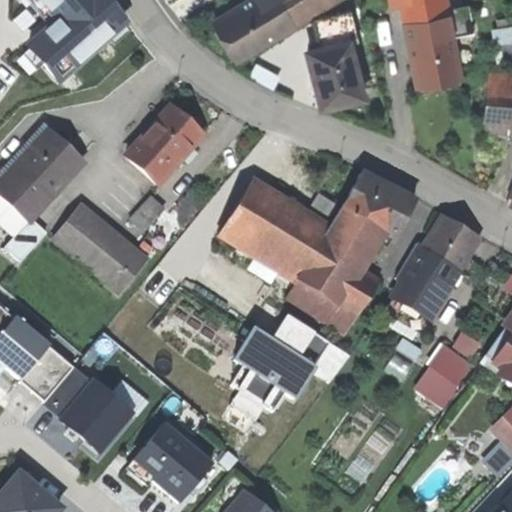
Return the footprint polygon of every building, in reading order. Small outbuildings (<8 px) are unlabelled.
[(127,25),(105,0),(46,0),(93,54),(127,25)] [(249,0),(210,24),(237,67),(345,0),(249,0)] [(450,10),(448,0),(389,0),(392,9),(400,8),(416,95),(464,86),(455,40),(475,36),(470,7),(450,10)] [(492,34),(498,67),(511,64),(511,32),(511,31),(492,34)] [(368,103),(352,41),(305,53),(320,114),(368,103)] [(0,104),(22,74),(0,58),(0,104)] [(511,130),(511,196),(508,207),(511,208),(511,70),(508,70),(487,68),(484,138),(508,138),(508,129),(511,130)] [(121,154),(155,184),(199,134),(164,104),(121,154)] [(85,168),(47,133),(0,183),(0,203),(26,227),(29,229),(32,226),(85,168)] [(392,245),(417,203),(360,170),(328,223),(294,290),(284,306),(348,344),(382,287),(363,276),(385,240),(392,245)] [(294,290),(328,223),(252,181),(214,241),(294,290)] [(147,262),(79,209),(50,245),(117,299),(147,262)] [(483,244),(439,218),(388,302),(392,304),(384,316),(420,338),(428,326),(432,328),(483,244)] [(19,267),(45,238),(32,226),(29,229),(26,227),(3,253),(19,267)] [(207,286),(179,330),(235,365),(249,343),(230,331),(244,309),(207,286)] [(511,311),(498,331),(508,338),(486,369),(494,374),(489,381),(511,397),(511,311)] [(16,317),(0,335),(0,357),(22,376),(49,345),(16,317)] [(480,348),(462,339),(454,352),(472,362),(480,348)] [(442,413),(471,369),(442,350),(413,393),(442,413)] [(82,365),(46,406),(98,451),(134,410),(82,365)] [(511,457),(511,410),(488,434),(511,457)] [(163,421),(132,458),(181,499),(212,461),(163,421)] [(16,468),(0,488),(0,511),(61,511),(65,508),(16,468)] [(279,511),(244,482),(218,511),(279,511)] [(511,511),(511,491),(505,486),(482,511),(511,511)]
